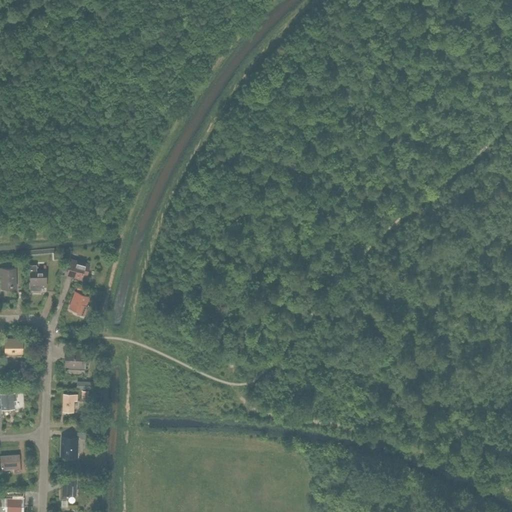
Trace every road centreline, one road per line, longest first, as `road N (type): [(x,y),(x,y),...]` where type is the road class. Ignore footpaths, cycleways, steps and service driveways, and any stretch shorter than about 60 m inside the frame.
road 1 (track): [(128,340),(142,294),(203,174),(208,138),(261,55),(320,0)]
road 2 (residential): [(44,435),(47,331),(34,318),(0,319)]
